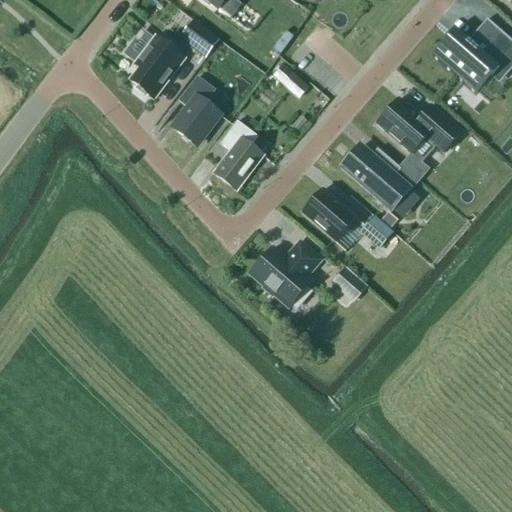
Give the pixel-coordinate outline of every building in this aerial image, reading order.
[(199,0),(208,6),(210,4),(219,10),(226,0),(199,0)] [(433,56),(432,57),(476,95),(477,94),(476,93),(485,82),(486,82),(490,78),(489,78),(502,63),(511,71),(511,70),(511,42),(487,21),(468,42),(456,32),(434,57),(433,56)] [(218,43),(192,23),(180,40),(206,59),(218,43)] [(148,97),(154,102),(185,61),(158,40),(136,68),(142,72),(132,85),(138,90),(136,92),(146,99),(148,97)] [(291,76),(281,86),(298,102),(309,92),(291,76)] [(188,111),(173,131),(195,148),(219,116),(205,105),(215,93),(197,79),(178,103),(188,111)] [(398,101),(376,127),(411,157),(425,140),(443,155),(461,134),(430,107),(420,120),(398,101)] [(292,128),(298,133),(306,123),(301,118),(292,128)] [(231,154),(214,177),(235,193),(262,157),(250,149),(258,139),(237,123),(220,146),(231,154)] [(374,162),(358,148),(341,168),(389,209),(406,188),(393,177),(400,170),(381,154),(374,162)] [(323,191),(302,216),(335,244),(356,220),(323,191)] [(360,235),(378,251),(392,235),(374,219),(360,235)] [(311,284),(305,279),(320,263),(299,245),(289,257),(290,258),(285,262),(272,250),(249,276),(263,288),(262,290),(272,299),(273,297),(289,310),(311,284)] [(345,270),(333,284),(354,302),(366,289),(345,270)]
